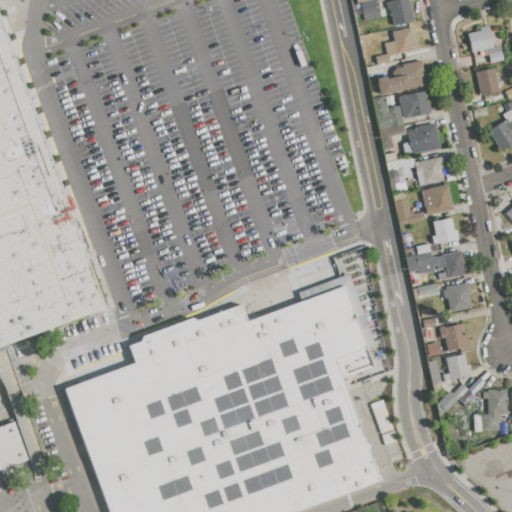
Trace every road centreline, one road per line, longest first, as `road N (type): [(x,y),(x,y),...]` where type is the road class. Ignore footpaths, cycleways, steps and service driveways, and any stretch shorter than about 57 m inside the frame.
road 1 (residential): [(434,0),(505,350)]
road 2 (residential): [(339,52),(382,234)]
road 3 (residential): [(399,304),(412,353),(413,419),(436,471)]
